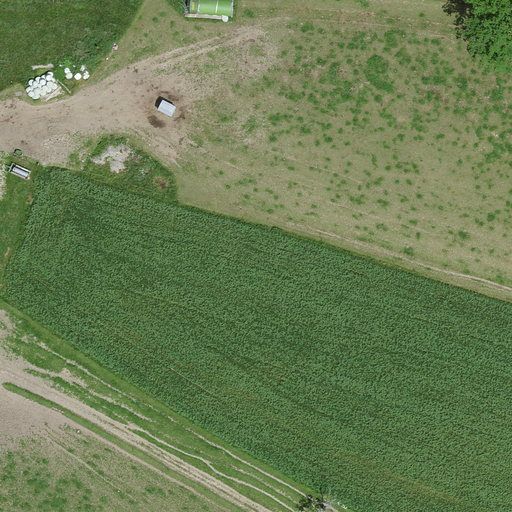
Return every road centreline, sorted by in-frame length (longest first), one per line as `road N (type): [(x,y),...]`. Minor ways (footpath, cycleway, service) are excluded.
road 1 (track): [(259,511),(0,371)]
road 2 (track): [(0,125),(29,113),(70,112),(49,150),(17,142)]
